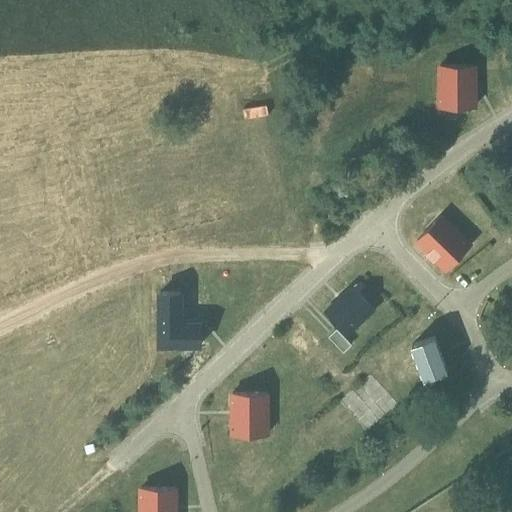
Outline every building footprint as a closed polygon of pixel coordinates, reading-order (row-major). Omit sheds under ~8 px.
[(409,66),(409,53),(383,53),(383,66),(409,66)] [(472,65),(432,66),(433,112),(473,111),(472,65)] [(380,67),(380,84),(405,84),(405,67),(380,67)] [(511,146),(497,154),(511,181),(511,146)] [(437,216),(407,245),(438,276),(468,247),(437,216)] [(348,287),(321,311),(344,337),(371,313),(348,287)] [(177,291),(152,291),(152,347),(196,347),(196,321),(177,321),(177,291)] [(332,330),(324,337),(338,353),(346,346),(332,330)] [(434,337),(414,343),(426,378),(447,370),(434,337)] [(369,370),(341,393),(365,424),(394,401),(369,370)] [(266,392),(225,393),(226,436),(267,436),(266,392)] [(228,486),(216,489),(219,501),(231,499),(228,486)] [(175,511),(175,488),(133,489),(133,511),(175,511)]
